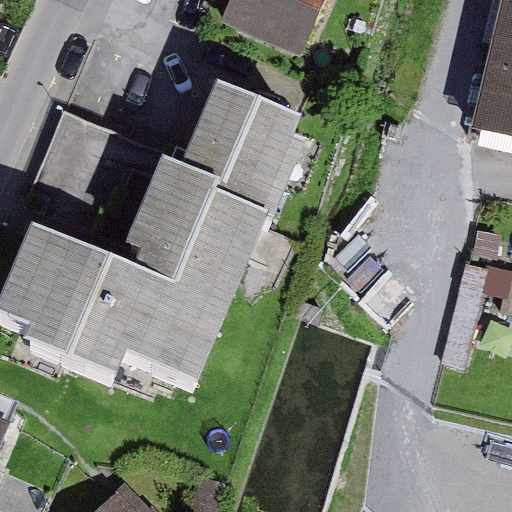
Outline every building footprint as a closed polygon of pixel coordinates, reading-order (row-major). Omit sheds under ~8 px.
[(231,0),(222,22),(302,57),(326,0),(231,0)] [(511,0),(506,0),(475,128),(511,136),(511,0)] [(217,82),(183,162),(226,179),(223,186),(277,209),(305,141),(293,137),(301,117),(217,82)] [(183,162),(159,151),(119,246),(136,253),(133,261),(87,242),(131,137),(66,110),(21,216),(39,224),(4,307),(33,319),(26,337),(115,375),(130,354),(203,385),(277,209),(223,186),(226,179),(183,162)] [(500,237),(477,232),(472,255),(495,260),(500,237)] [(466,268),(442,365),(464,371),(488,273),(466,268)] [(511,272),(510,273),(502,316),(511,317),(511,272)] [(0,392),(0,428),(8,432),(20,401),(0,392)] [(0,451),(8,432),(0,428),(0,451)] [(201,479),(191,511),(217,511),(225,486),(201,479)] [(149,511),(125,487),(98,511),(154,511),(152,510),(149,511)]
